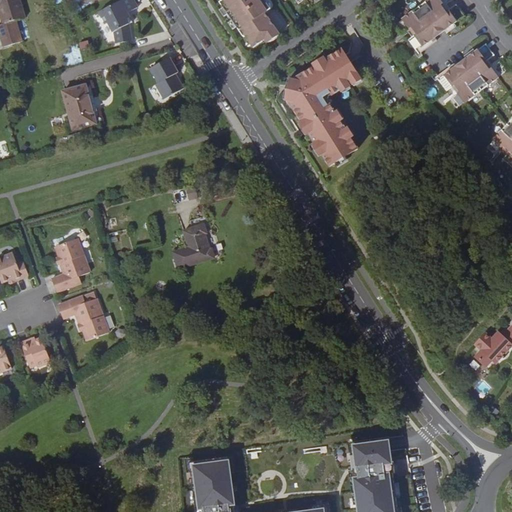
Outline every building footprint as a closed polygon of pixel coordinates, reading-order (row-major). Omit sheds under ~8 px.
[(0,0),(0,12),(4,23),(0,24),(0,44),(1,49),(25,41),(19,22),(30,19),(24,0),(0,0)] [(128,18),(131,17),(128,12),(138,7),(134,0),(121,0),(100,11),(106,23),(109,22),(114,31),(115,30),(118,44),(133,40),(129,23),(128,18)] [(244,32),(223,0),(221,0),(242,33),(244,32)] [(223,0),(244,32),(245,31),(252,42),(276,26),(263,9),(269,5),(265,0),(223,0)] [(442,3),(439,0),(427,0),(401,20),(402,21),(409,30),(410,29),(416,36),(414,37),(424,50),(435,41),(446,33),(456,25),(467,17),(457,4),(450,10),(446,13),(440,5),(442,3)] [(444,2),(442,3),(440,5),(446,13),(450,10),(444,2)] [(409,30),(402,21),(395,26),(402,35),(407,31),(409,30)] [(458,28),(456,25),(446,33),(448,35),(458,28)] [(409,30),(407,31),(413,39),(414,37),(416,36),(410,29),(409,30)] [(414,37),(413,39),(409,41),(421,57),(437,44),(435,41),(424,50),(414,37)] [(439,76),(448,88),(450,86),(456,93),(452,96),(447,100),(454,108),(461,103),(495,76),(489,69),(487,71),(481,62),(484,59),(490,55),(483,46),(481,43),(471,51),(462,58),(450,67),(439,76)] [(287,81),(283,101),(324,166),(352,149),(324,105),(322,106),(319,104),(320,95),(323,94),(324,95),(359,73),(340,46),(287,81)] [(462,58),(471,51),(468,48),(460,54),(462,58)] [(178,73),(173,57),(151,63),(156,79),(153,80),(158,96),(180,90),(175,74),(178,73)] [(491,68),(484,59),(481,62),(487,71),(489,69),(491,68)] [(491,68),(489,69),(495,76),(502,70),(497,63),(491,68)] [(448,88),(439,76),(450,67),(448,65),(432,77),(443,92),(446,89),(448,88)] [(279,101),(283,101),(287,81),(283,80),(279,90),(279,101)] [(89,96),(97,123),(102,122),(92,83),(63,90),(73,129),(95,124),(88,96),(89,96)] [(450,86),(448,88),(446,89),(452,96),(456,93),(450,86)] [(95,124),(97,123),(89,96),(88,96),(95,124)] [(511,114),(486,140),(488,141),(482,147),(488,155),(494,149),(498,146),(505,152),(503,154),(511,163),(511,114)] [(498,146),(494,149),(501,156),(503,154),(505,152),(498,146)] [(511,163),(503,154),(501,156),(498,160),(511,173),(511,171),(511,163)] [(116,226),(129,224),(128,215),(115,217),(116,226)] [(178,273),(215,260),(212,250),(208,252),(203,239),(207,237),(204,228),(183,234),(187,248),(171,253),(178,273)] [(77,239),(58,246),(64,263),(61,264),(64,274),(52,279),(57,293),(81,284),(79,277),(90,273),(77,239)] [(13,278),(15,281),(27,277),(29,276),(24,263),(18,265),(13,253),(0,258),(0,279),(1,283),(7,281),(13,278)] [(83,324),(89,340),(108,333),(97,300),(85,304),(83,296),(58,305),(63,319),(76,314),(79,325),(83,324)] [(496,363),(511,345),(511,325),(502,336),(499,339),(495,336),(492,340),(485,334),(475,344),(482,350),(476,357),(486,367),(492,360),(496,363)] [(42,338),(35,341),(36,343),(30,345),(29,343),(22,345),(30,367),(37,365),(37,367),(51,362),(42,338)] [(3,346),(0,347),(0,372),(12,368),(3,346)] [(400,511),(400,510),(396,511),(392,476),(388,477),(386,466),(390,465),(387,440),(348,445),(357,511),(400,511)] [(234,511),(229,458),(188,463),(197,511),(327,511),(327,506),(312,508),(312,511),(234,511)]
